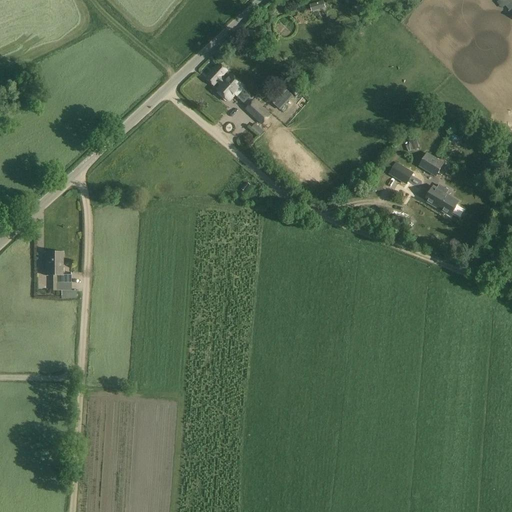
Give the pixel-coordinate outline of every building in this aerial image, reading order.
[(511,0),(500,0),(511,14),(511,0)] [(310,5),(312,11),(325,7),(323,1),(310,5)] [(222,85),(217,91),(230,102),(236,95),(235,94),(242,86),(231,75),(227,79),(224,76),(228,71),(221,65),(207,80),(214,86),(218,82),(222,85)] [(286,84),(296,97),(301,93),(291,81),(286,84)] [(270,101),(281,110),(293,96),(283,87),(270,101)] [(245,110),(262,126),(272,116),(254,100),(245,110)] [(418,149),(415,138),(408,140),(411,151),(418,149)] [(445,163),(427,153),(419,167),(436,178),(445,163)] [(389,174),(401,182),(408,171),(396,163),(389,174)] [(246,186),(252,189),(257,181),(251,178),(246,186)] [(438,190),(433,187),(425,201),(450,215),(458,202),(444,194),(447,190),(440,186),(438,190)] [(57,283),(71,283),(71,276),(62,275),(63,254),(46,253),(46,276),(53,276),(57,276),(57,283)] [(61,291),(71,291),(71,283),(57,283),(57,276),(53,276),(53,291),(61,291)] [(71,291),(61,291),(61,299),(76,299),(76,291),(71,291)]
